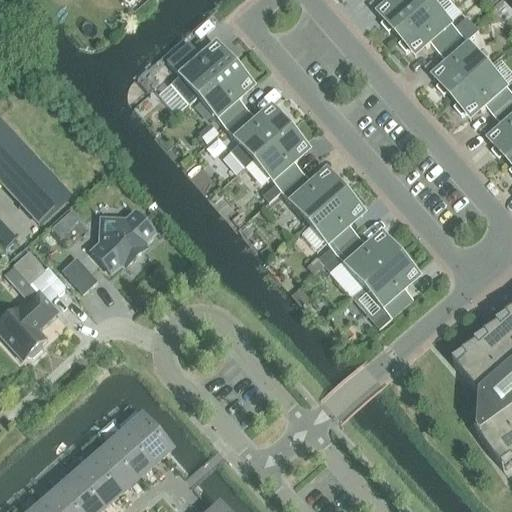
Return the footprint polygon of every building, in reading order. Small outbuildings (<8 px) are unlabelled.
[(393,33),(398,38),(434,7),(427,0),(389,0),(393,4),(389,8),(390,10),(391,9),(394,12),(382,27),(389,36),(393,33)] [(434,7),(398,38),(402,44),(399,47),(407,56),(423,46),(426,49),(425,50),(426,51),(452,29),(434,7)] [(455,32),(461,39),(470,31),(465,24),(455,32)] [(470,31),(461,39),(467,46),(476,37),(470,31)] [(197,101),(233,70),(229,64),(232,61),(225,53),(208,63),(205,59),(206,59),(205,57),(201,61),(188,47),(166,65),(170,70),(176,76),(179,80),(170,88),(188,109),(197,101)] [(448,96),(453,102),(489,70),(470,49),(444,72),(445,73),(446,72),(449,76),(437,90),(444,99),(448,96)] [(197,101),(225,133),(247,114),(238,104),(242,100),(241,99),(240,100),(238,96),(250,81),(242,73),(238,76),(233,70),(197,101)] [(486,111),(494,121),(511,105),(511,94),(510,95),(489,70),(453,102),(458,108),(454,111),(462,119),(478,109),(481,113),(482,114),(486,111)] [(503,160),(508,165),(511,161),(511,105),(494,121),(503,131),(499,135),(501,136),(504,139),(492,154),(499,163),(503,160)] [(244,172),(253,165),(289,133),(284,128),(287,125),(280,116),(263,126),(261,123),(261,122),(260,121),(256,124),(247,114),(225,133),(239,149),(231,156),(244,172)] [(0,133),(0,180),(48,231),(72,209),(0,133)] [(271,205),(280,196),(302,178),(293,167),(297,164),(296,162),(296,163),(293,160),(305,145),(297,136),(294,139),(289,133),(253,165),(274,190),(265,198),(271,205)] [(280,196),(308,228),(344,197),(339,191),(342,188),(335,179),(319,189),(316,186),(316,185),(315,184),(311,188),(302,178),(280,196)] [(320,261),(326,268),(357,241),(348,231),(352,227),(351,226),(348,223),(360,208),(352,199),(349,202),(344,197),(308,228),(330,253),(320,261)] [(51,234),(59,243),(79,225),(71,216),(51,234)] [(142,252),(143,245),(150,239),(151,239),(153,238),(135,218),(134,220),(127,227),(103,225),(103,228),(102,249),(94,256),(92,257),(110,276),(111,275),(111,274),(118,267),(125,267),(126,269),(144,254),(142,252)] [(341,266),(363,291),(399,260),(394,254),(398,251),(390,243),(374,252),(371,249),(370,247),(366,251),(357,241),(326,268),(332,275),(341,266)] [(28,257),(13,270),(29,288),(44,275),(28,257)] [(399,260),(363,291),(385,316),(375,325),(381,331),(412,305),(403,295),(408,290),(407,289),(406,290),(403,286),(415,271),(408,263),(404,266),(399,260)] [(83,299),(98,286),(77,262),(62,275),(83,299)] [(0,327),(0,339),(22,364),(26,360),(32,361),(42,353),(41,347),(45,343),(37,334),(57,316),(39,296),(19,314),(17,312),(0,327)] [(511,381),(511,318),(453,369),(485,405),(511,381)] [(475,436),(503,475),(511,468),(511,409),(477,435),(476,435),(475,436)] [(113,424),(119,431),(123,427),(117,421),(113,424)] [(142,421),(124,436),(152,469),(170,454),(142,421)] [(124,436),(107,451),(136,484),(152,469),(124,436)] [(107,451),(91,465),(120,498),(136,484),(107,451)] [(91,465),(75,479),(103,511),(120,498),(91,465)] [(103,511),(75,479),(58,493),(74,511),(103,511)] [(74,511),(58,493),(41,508),(44,511),(74,511)]
